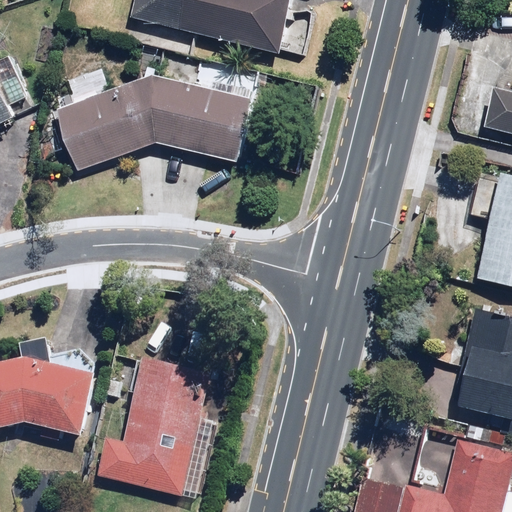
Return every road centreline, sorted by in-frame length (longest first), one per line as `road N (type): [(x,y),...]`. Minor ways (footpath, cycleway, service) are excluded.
road 1 (residential): [(334,284),(157,243),(0,263)]
road 2 (secondary): [(409,0),(334,284)]
road 3 (secondary): [(334,284),(280,511)]
